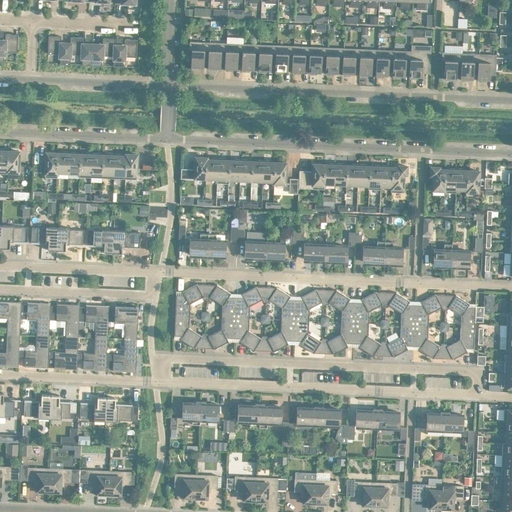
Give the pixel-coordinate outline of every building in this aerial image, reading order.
[(409,2),(413,2),(412,0),(395,0),(396,1),(400,1),(400,8),(408,9),(409,2)] [(412,0),(413,2),(417,2),(416,9),(425,9),(425,2),(430,3),(429,0),(412,0)] [(458,19),(458,28),(467,28),(467,19),(458,19)] [(361,27),(361,35),(369,35),(370,28),(361,27)] [(0,61),(4,62),(4,55),(5,55),(5,52),(17,52),(18,35),(5,34),(5,40),(0,40),(0,61)] [(70,65),(71,55),(70,55),(71,43),(70,43),(61,43),(61,36),(49,36),(48,54),(60,54),(59,57),(60,57),(60,64),(70,65)] [(82,65),(92,66),(93,44),(83,44),(83,37),(71,37),(70,43),(71,43),(70,55),(71,55),(82,55),(81,58),(82,58),(82,65)] [(103,56),(114,57),(115,45),(115,39),(103,38),(102,45),(93,44),(92,66),(101,66),(102,59),(103,59),(103,56)] [(114,57),(113,67),(123,67),(124,60),(125,60),(125,57),(136,58),(137,40),(125,39),(124,45),(115,45),(114,57)] [(199,63),(208,63),(209,63),(210,42),(189,42),(189,63),(192,64),(191,69),(199,69),(199,63)] [(216,63),(225,64),(226,64),(226,43),(210,42),(209,63),(208,63),(208,70),(216,70),(216,63)] [(233,64),(242,65),(243,44),(226,43),(226,64),(225,64),(225,70),(233,71),(233,64)] [(250,65),(259,65),(260,45),(243,44),(242,65),(242,71),(249,71),(250,65)] [(266,66),(275,66),(276,66),(277,45),(260,45),(259,65),(258,72),(266,72),(266,66)] [(283,66),(292,67),(293,67),(294,46),(277,45),(276,66),(275,66),(275,72),(283,73),(283,66)] [(410,72),(410,78),(417,79),(417,73),(430,74),(431,46),(411,45),(411,51),(410,72)] [(300,67),(309,67),(310,47),(294,46),(293,67),(292,67),(292,73),(300,74),(300,67)] [(317,68),(326,68),(327,47),(310,47),(309,67),(309,74),(316,74),(317,68)] [(334,69),(343,69),(344,48),(327,47),(326,68),(326,75),(333,75),(334,69)] [(350,69),(359,70),(360,70),(361,49),(344,48),(343,69),(342,75),(350,76),(350,69)] [(367,70),(376,70),(377,70),(377,50),(361,49),(360,70),(359,70),(359,76),(367,76),(367,70)] [(384,71),(393,71),(394,50),(377,50),(377,70),(376,70),(376,77),(384,77),(384,71)] [(401,71),(410,72),(411,51),(394,50),(393,71),(393,78),(400,78),(401,71)] [(452,74),(461,74),(462,53),(442,52),(441,74),(444,74),(444,80),(452,80),(452,74)] [(469,74),(478,75),(479,54),(462,53),(461,74),(461,80),(468,81),(469,74)] [(478,75),(478,81),(485,81),(485,75),(495,75),(496,71),(496,64),(496,58),(496,55),(479,54),(478,75)] [(0,149),(0,173),(8,174),(8,172),(7,172),(8,151),(4,151),(4,149),(0,149)] [(10,151),(8,151),(7,172),(8,172),(18,172),(19,152),(17,152),(17,151),(10,151)] [(57,172),(68,173),(69,152),(62,152),(62,154),(58,153),(57,172)] [(79,177),(80,154),(76,154),(76,152),(69,152),(68,173),(68,176),(79,177)] [(57,178),(57,172),(58,153),(56,153),(49,153),(46,153),(45,177),(57,178)] [(80,154),(79,177),(91,177),(92,153),(85,153),(85,154),(80,154)] [(91,177),(102,178),(103,155),(99,155),(99,153),(92,153),(91,177)] [(102,178),(114,178),(115,154),(108,154),(108,155),(103,155),(102,178)] [(114,178),(125,179),(126,156),(121,156),(121,154),(115,154),(114,178)] [(126,156),(125,179),(136,179),(137,155),(135,155),(135,154),(128,154),(126,154),(126,156)] [(194,178),(206,178),(206,160),(207,160),(207,158),(205,158),(205,157),(198,157),(195,157),(194,178)] [(206,178),(217,179),(218,158),(211,158),(211,160),(207,160),(206,160),(206,178)] [(217,179),(228,179),(229,161),(225,160),(225,159),(218,158),(217,179)] [(228,179),(240,180),(241,159),(234,159),(234,161),(229,161),(228,179)] [(240,180),(251,180),(252,162),(247,161),(248,160),(241,159),(240,180)] [(251,180),(263,181),(263,160),(257,160),(257,162),(252,162),(251,180)] [(263,181),(274,181),(275,163),(270,162),(270,161),(263,160),(263,181)] [(274,181),(273,183),(285,184),(286,163),(284,163),(277,162),(277,163),(275,163),(274,181)] [(324,183),(335,184),(336,163),(329,163),(329,165),(324,165),(324,183)] [(335,184),(346,184),(347,166),(343,166),(343,164),(336,163),(335,184)] [(324,185),(324,183),(324,165),(322,165),(322,164),(315,164),(313,164),(312,185),(324,185)] [(346,184),(358,185),(359,164),(352,164),(352,166),(347,166),(346,184)] [(358,185),(369,185),(370,167),(365,166),(365,165),(359,164),(358,185)] [(369,185),(380,186),(381,165),(374,165),(374,167),(370,167),(369,185)] [(380,186),(391,186),(392,186),(393,168),(388,167),(388,166),(381,165),(380,186)] [(392,186),(391,186),(391,192),(403,192),(404,174),(406,174),(407,166),(399,166),(399,168),(393,168),(392,186)] [(445,190),(445,189),(444,189),(445,170),(439,170),(439,168),(431,167),(431,175),(434,176),(433,190),(445,190)] [(444,189),(445,189),(456,189),(456,169),(450,168),(450,170),(445,170),(444,189)] [(456,189),(467,190),(468,171),(463,171),(463,169),(456,169),(456,189)] [(467,190),(466,191),(478,192),(479,171),(477,171),(470,171),(468,171),(467,190)] [(33,191),(32,200),(44,200),(44,192),(33,191)] [(79,203),(78,212),(86,212),(86,210),(87,203),(79,203)] [(139,206),(139,216),(148,216),(148,206),(139,206)] [(238,217),(238,222),(244,222),(246,222),(247,210),(238,210),(238,217)] [(473,217),(473,220),(483,221),(484,211),(474,210),(474,211),(473,217)] [(424,218),(423,234),(432,235),(433,219),(424,218)] [(2,225),(1,248),(10,249),(10,241),(27,242),(28,227),(13,227),(14,226),(2,225)] [(48,250),(57,251),(58,228),(46,227),(46,228),(32,228),(31,242),(48,243),(48,250)] [(58,228),(57,251),(66,251),(66,245),(66,244),(83,245),(84,230),(69,229),(69,228),(58,228)] [(104,253),(113,253),(114,230),(102,230),(102,231),(88,230),(87,245),(104,245),(104,253)] [(114,230),(113,253),(122,253),(122,246),(139,247),(140,232),(125,232),(125,231),(114,230)] [(202,257),(207,257),(208,234),(200,234),(199,240),(191,239),(191,240),(191,254),(190,254),(190,255),(202,255),(202,257)] [(208,234),(207,257),(212,257),(212,256),(224,256),(224,255),(224,241),(225,241),(216,240),(216,234),(208,234)] [(267,236),(267,242),(266,260),(271,260),(271,258),(283,259),(283,258),(283,244),(284,244),(284,243),(285,243),(286,235),(275,234),(275,237),(267,236)] [(379,265),(384,265),(385,242),(377,241),(376,247),(364,247),(364,248),(364,261),(364,262),(379,263),(379,265)] [(261,259),(266,260),(267,242),(246,242),(246,256),(246,257),(261,258),(261,259)] [(385,242),(384,265),(389,265),(389,263),(401,264),(401,263),(401,249),(393,248),(393,242),(385,242)] [(320,262),(325,262),(326,245),(305,244),(305,245),(305,259),(305,260),(320,260),(320,262)] [(451,268),(452,251),(452,245),(444,244),(444,250),(435,250),(435,251),(435,265),(434,264),(434,265),(446,266),(446,267),(451,268)] [(326,245),(325,262),(330,262),(330,261),(345,261),(346,261),(345,261),(346,247),(346,246),(326,245)] [(452,251),(451,268),(456,268),(456,266),(468,267),(468,266),(468,252),(469,252),(469,251),(452,251)] [(176,295),(175,315),(189,316),(190,304),(203,297),(204,299),(206,299),(207,285),(197,285),(197,284),(182,292),(183,294),(183,295),(176,295)] [(221,317),(235,318),(236,297),(229,297),(229,296),(231,294),(217,285),(216,286),(207,285),(206,299),(208,300),(210,297),(222,305),(221,317)] [(236,297),(235,318),(249,318),(249,306),(262,299),(264,302),(266,302),(266,288),(257,287),(256,287),(242,294),(243,296),(243,298),(236,297)] [(281,320),(295,320),(296,300),(289,300),(289,298),(290,296),(277,287),(276,288),(266,288),(266,302),(268,302),(269,300),(282,308),(281,320)] [(296,300),(295,320),(309,321),(309,309),(322,302),(323,304),(325,305),(326,290),(317,290),(316,289),(302,297),(303,299),(303,300),(296,300)] [(341,322),(355,323),(355,303),(349,302),(349,301),(350,299),(336,290),(336,291),(326,290),(325,305),(328,305),(329,302),(341,310),(341,322)] [(355,303),(355,323),(368,323),(369,311),(382,305),(383,307),(385,307),(386,293),(376,292),(361,299),(362,301),(362,303),(355,303)] [(401,325),(414,325),(415,305),(408,305),(409,303),(410,301),(396,293),(386,293),(385,307),(387,307),(389,305),(401,313),(401,325)] [(415,305),(414,325),(428,326),(429,314),(441,307),(443,310),(445,310),(445,295),(436,295),(436,294),(421,302),(422,304),(422,305),(415,305)] [(461,315),(460,327),(475,328),(475,322),(475,317),(475,312),(475,308),(468,308),(468,306),(470,304),(456,295),(455,296),(445,295),(445,310),(447,310),(449,307),(461,315)] [(7,334),(20,334),(20,318),(20,305),(21,305),(21,302),(18,302),(18,303),(9,302),(9,301),(0,301),(0,318),(7,318),(7,334)] [(36,335),(49,336),(50,320),(49,320),(50,306),(50,303),(48,303),(48,304),(38,304),(38,303),(27,302),(27,305),(21,305),(20,305),(20,318),(26,318),(26,319),(37,320),(36,335)] [(65,336),(78,337),(79,321),(78,321),(79,307),(80,307),(80,305),(77,304),(77,305),(67,305),(67,304),(57,304),(56,306),(50,306),(49,320),(50,320),(66,321),(65,336)] [(95,338),(108,338),(108,321),(108,312),(109,312),(109,306),(106,306),(106,307),(97,306),(97,305),(86,305),(86,307),(80,307),(79,307),(78,321),(79,321),(95,322),(95,338)] [(124,323),(124,339),(137,339),(138,307),(135,307),(135,308),(126,308),(126,307),(115,306),(115,312),(109,312),(108,312),(108,321),(114,322),(114,323),(124,323)] [(194,348),(204,348),(205,334),(202,333),(201,336),(189,328),(189,316),(175,315),(174,336),(181,336),(181,338),(180,340),(194,348)] [(228,338),(234,338),(235,318),(221,317),(221,329),(208,336),(207,334),(205,334),(204,348),(214,348),(214,349),(229,342),(228,340),(228,338)] [(254,350),(264,351),(264,336),(262,336),(261,338),(248,331),(249,318),(235,318),(234,338),(241,339),(241,340),(240,342),(254,351),(254,350)] [(287,341),(294,341),(295,320),(281,320),(281,332),(268,339),(267,336),(264,336),(264,351),(273,351),(274,352),(288,344),(287,342),(287,341)] [(314,353),(323,353),(324,339),(322,339),(320,341),(308,333),(309,321),(295,320),(294,341),(301,341),(301,343),(300,345),(313,354),(314,353)] [(347,343),(354,343),(355,323),(341,322),(340,335),(328,341),(326,339),(324,339),(323,353),(333,354),(348,347),(347,345),(347,343)] [(374,355),(383,356),(384,341),(381,341),(380,343),(368,336),(368,323),(355,323),(354,343),(361,344),(361,345),(359,347),(373,356),(374,355)] [(407,346),(413,346),(414,325),(401,325),(400,337),(387,344),(386,341),(384,341),(383,356),(393,356),(393,357),(408,349),(407,347),(407,346)] [(433,358),(443,358),(443,344),(441,344),(440,346),(428,338),(428,326),(414,325),(413,346),(420,346),(420,348),(419,350),(433,359),(433,358)] [(443,344),(443,358),(452,359),(453,360),(467,352),(466,350),(466,348),(474,349),(475,328),(460,327),(460,340),(447,346),(446,344),(443,344)] [(18,367),(19,357),(18,357),(18,350),(19,350),(20,334),(7,334),(6,352),(0,352),(0,366),(6,366),(15,366),(15,367),(18,367)] [(48,368),(48,358),(47,358),(48,351),(49,336),(36,335),(35,351),(19,350),(18,350),(18,357),(19,357),(25,357),(24,367),(35,368),(35,367),(45,367),(45,368),(48,368)] [(77,369),(77,359),(77,354),(78,337),(65,336),(65,352),(48,351),(47,358),(48,358),(54,359),(54,368),(65,369),(65,368),(74,369),(77,369)] [(106,371),(106,368),(106,354),(107,354),(108,338),(95,338),(94,353),(84,353),(84,354),(77,354),(77,359),(83,360),(83,370),(94,370),(94,369),(103,370),(103,371),(106,371)] [(106,368),(112,368),(112,371),(123,371),(133,371),(133,372),(136,372),(137,346),(137,339),(124,339),(123,354),(107,354),(106,354),(106,368)] [(0,393),(0,416),(5,416),(5,415),(19,416),(20,410),(14,410),(14,401),(3,401),(3,393),(0,393)] [(38,418),(49,418),(50,395),(41,395),(41,402),(35,402),(24,401),(24,416),(34,417),(38,417),(38,418)] [(50,395),(49,418),(61,419),(61,418),(75,418),(76,413),(70,412),(70,403),(59,403),(59,396),(50,395)] [(94,420),(105,421),(106,398),(97,397),(97,405),(80,404),(79,418),(94,419),(94,420)] [(106,398),(105,421),(117,421),(117,420),(131,421),(131,420),(137,421),(138,406),(132,406),(115,405),(115,398),(106,398)] [(192,425),(200,425),(201,402),(196,402),(196,404),(184,403),(184,404),(183,418),(192,419),(192,425)] [(201,402),(200,425),(208,425),(208,419),(217,420),(217,419),(217,405),(218,405),(218,404),(206,404),(206,402),(201,402)] [(239,421),(259,421),(260,404),(255,404),(255,406),(239,405),(239,406),(239,420),(239,421)] [(260,404),(259,421),(259,427),(265,428),(265,422),(279,422),(280,408),(280,407),(265,406),(265,405),(260,404)] [(298,423),(318,424),(319,407),(314,407),(314,409),(298,408),(298,409),(298,423)] [(319,407),(318,424),(338,425),(338,424),(339,410),(323,409),(324,407),(319,407)] [(503,421),(507,421),(511,421),(511,408),(508,408),(508,409),(504,409),(503,421)] [(357,426),(377,427),(378,410),(373,409),(373,411),(357,410),(357,411),(357,425),(357,426)] [(378,410),(377,427),(397,427),(398,413),(398,412),(382,412),(383,410),(378,410)] [(427,429),(444,429),(445,412),(440,412),(440,414),(428,414),(428,428),(427,428),(427,429)] [(445,412),(444,429),(461,430),(462,416),(462,415),(450,414),(450,413),(445,412)] [(0,434),(0,441),(20,443),(20,435),(0,434)] [(78,435),(78,444),(90,445),(90,436),(78,435)] [(219,445),(219,450),(227,450),(227,442),(223,442),(219,445)] [(502,443),(502,455),(511,455),(511,444),(506,444),(506,443),(502,443)] [(6,444),(6,455),(18,456),(18,445),(6,444)] [(21,445),(21,456),(31,456),(31,445),(21,445)] [(198,452),(198,461),(217,462),(218,453),(198,452)] [(511,455),(502,455),(501,466),(511,466),(511,455)] [(0,466),(0,491),(1,483),(3,483),(4,479),(10,479),(11,467),(0,466)] [(501,478),(504,478),(511,478),(511,466),(501,466),(501,478)] [(44,491),(48,491),(49,469),(28,468),(28,480),(34,480),(34,485),(37,485),(36,493),(44,493),(44,491)] [(49,469),(48,491),(52,492),(52,493),(60,494),(61,486),(63,486),(64,482),(70,482),(71,470),(49,469)] [(104,494),(108,494),(109,471),(88,470),(87,483),(94,483),(94,487),(97,487),(96,495),(104,496),(104,494)] [(109,471),(108,494),(112,494),(112,496),(120,496),(121,488),(123,489),(123,484),(130,484),(131,472),(109,471)] [(191,498),(195,498),(196,475),(175,474),(174,486),(181,487),(181,491),(181,490),(184,491),(183,499),(191,499),(191,498)] [(196,475),(195,498),(199,498),(199,500),(207,500),(207,492),(209,492),(210,492),(210,488),(217,488),(217,476),(196,475)] [(251,500),(255,500),(256,482),(256,477),(235,476),(234,489),(241,489),(241,494),(241,493),(244,493),(243,502),(251,502),(251,500)] [(256,482),(255,500),(259,500),(259,502),(267,503),(267,494),(269,494),(269,495),(270,495),(270,490),(277,491),(277,478),(271,478),(270,483),(256,482)] [(311,503),(315,503),(316,480),(295,479),(294,491),(301,492),(301,496),(303,496),(303,504),(311,504),(311,503)] [(316,480),(315,503),(319,503),(319,505),(327,505),(327,497),(329,497),(330,497),(330,493),(337,493),(337,481),(316,480)] [(371,505),(375,505),(376,483),(355,482),(354,494),(361,494),(361,499),(361,498),(363,498),(363,507),(371,507),(371,505)] [(376,483),(375,505),(379,506),(379,507),(387,508),(387,499),(389,499),(389,500),(390,500),(390,496),(397,496),(397,483),(376,483)] [(437,508),(441,508),(442,485),(412,484),(412,500),(426,501),(427,501),(429,501),(429,509),(437,510),(437,508)] [(442,485),(441,508),(445,508),(445,510),(453,511),(453,502),(455,502),(455,503),(456,503),(456,498),(463,499),(463,486),(442,485)] [(500,489),(500,501),(511,501),(511,489),(504,489),(500,489)] [(511,511),(511,501),(500,501),(499,511),(511,511)]
